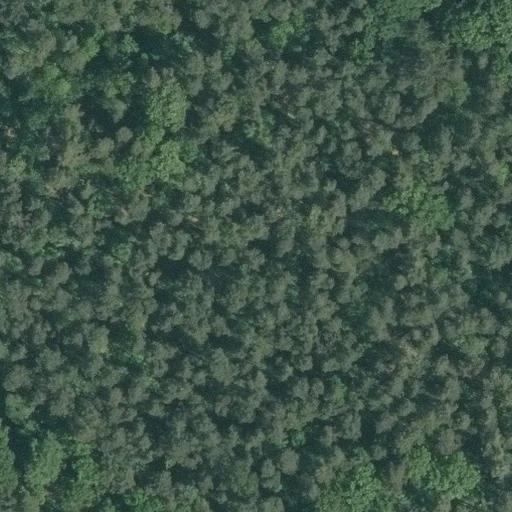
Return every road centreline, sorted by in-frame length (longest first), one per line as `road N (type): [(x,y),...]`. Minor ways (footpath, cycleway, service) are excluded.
road 1 (track): [(333,511),(332,297),(376,104),(376,0)]
road 2 (track): [(511,299),(376,104)]
